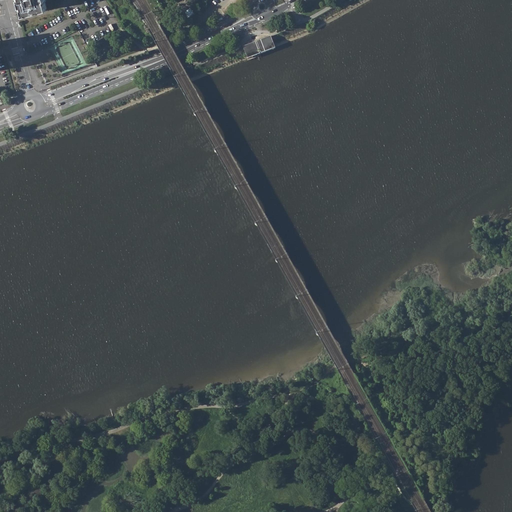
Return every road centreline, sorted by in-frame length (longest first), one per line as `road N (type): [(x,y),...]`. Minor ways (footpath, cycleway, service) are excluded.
road 1 (primary): [(41,111),(159,61)]
road 2 (primary): [(159,61),(38,98)]
